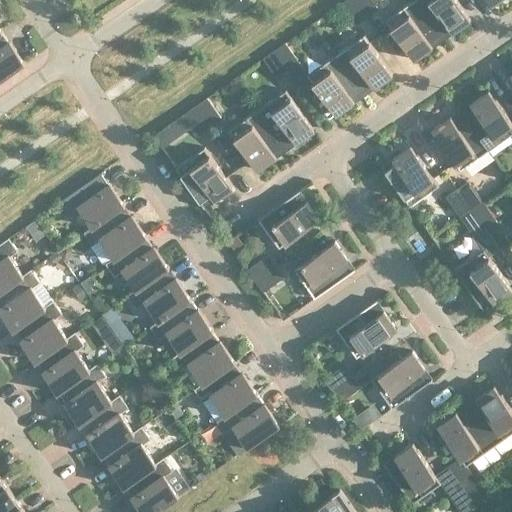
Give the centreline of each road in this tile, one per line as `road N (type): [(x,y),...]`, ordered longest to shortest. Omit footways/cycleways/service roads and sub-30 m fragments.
road 1 (residential): [(272,347),(68,58)]
road 2 (residential): [(325,158),(511,26)]
road 3 (residential): [(272,347),(396,261)]
road 4 (residential): [(469,363),(396,261)]
road 5 (residential): [(396,261),(325,158)]
road 6 (residential): [(72,511),(0,409)]
road 7 (residential): [(239,511),(338,441)]
